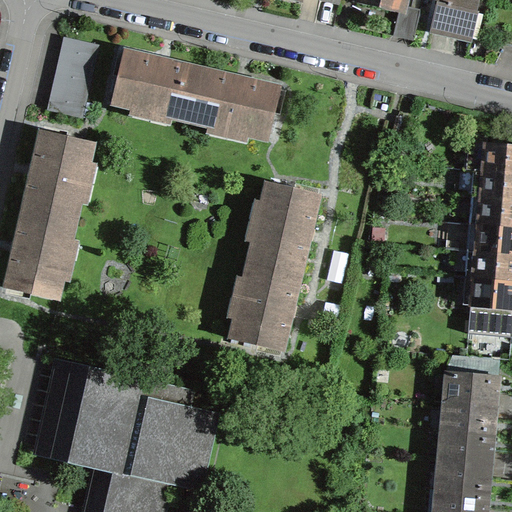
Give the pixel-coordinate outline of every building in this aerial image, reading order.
[(420,9),(405,6),(406,0),(356,0),(356,1),(370,4),(399,11),(394,33),(413,37),(420,9)] [(476,12),(478,0),(437,0),(436,3),(438,3),(432,29),(447,32),(468,37),(474,12),(476,12)] [(52,98),(50,109),(82,116),(85,101),(98,45),(66,38),(52,98)] [(112,103),(190,121),(202,69),(142,55),(124,51),(112,103)] [(219,73),(202,69),(190,121),(269,139),(281,88),(219,73)] [(92,118),(95,104),(85,101),(82,116),(92,118)] [(410,119),(398,116),(392,140),(404,143),(410,119)] [(28,190),(24,209),(76,221),(94,142),(42,130),(28,190)] [(464,169),(475,170),(511,173),(511,145),(487,143),(488,137),(467,132),(464,169)] [(511,173),(475,170),(473,196),(511,199),(511,173)] [(268,182),(249,260),(301,272),(305,256),(320,194),(268,182)] [(511,199),(473,196),(470,223),(511,227),(511,199)] [(58,299),(76,221),(24,209),(13,258),(6,287),(58,299)] [(511,227),(470,223),(468,250),(511,254),(511,227)] [(511,254),(468,250),(465,276),(473,277),(511,280),(511,254)] [(288,328),(301,272),(249,260),(231,338),(283,351),(288,328)] [(511,280),(473,277),(471,305),(511,308),(511,280)] [(453,372),(450,402),(496,406),(496,403),(499,376),(491,376),(493,358),(453,355),(449,363),(447,372),(453,372)] [(52,368),(42,413),(34,450),(93,464),(81,511),(162,511),(169,481),(197,488),(214,413),(186,407),(190,389),(159,382),(158,385),(63,363),(62,370),(52,368)] [(450,402),(448,430),(493,435),(494,431),(496,406),(450,402)] [(448,430),(445,459),(491,463),(491,461),(493,435),(448,430)] [(488,490),(491,463),(445,459),(442,488),(488,492),(488,490)] [(486,511),(488,492),(442,488),(440,511),(486,511)]
